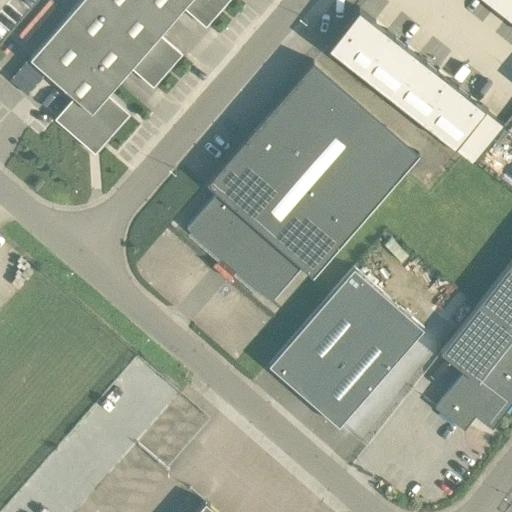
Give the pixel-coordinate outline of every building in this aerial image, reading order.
[(153,83),(153,82),(166,68),(91,0),(79,0),(56,26),(119,79),(132,64),(153,83)] [(91,0),(166,68),(179,54),(180,53),(159,33),(171,19),(148,0),(91,0)] [(220,8),(210,0),(148,0),(171,19),(184,5),(206,24),(220,8)] [(511,0),(490,0),(511,16),(511,0)] [(328,46),(360,71),(390,32),(358,7),(328,46)] [(106,94),(116,82),(119,79),(56,26),(30,56),(75,96),(57,117),(82,139),(105,138),(128,112),(106,94)] [(422,56),(390,32),(360,71),(391,96),(422,56)] [(454,81),(422,56),(391,96),(423,121),(454,81)] [(313,60),(206,182),(217,191),(187,226),(271,300),(302,265),(313,274),(419,153),(313,60)] [(454,81),(423,121),(454,146),(485,106),(454,81)] [(473,160),(504,121),(485,106),(454,146),(473,160)] [(511,259),(477,304),(511,331),(511,259)] [(268,364),(338,425),(424,327),(353,266),(268,364)] [(511,331),(477,304),(440,351),(464,369),(435,406),(464,429),(475,414),(492,428),(511,402),(511,331)] [(218,511),(205,500),(194,511),(218,511)]
